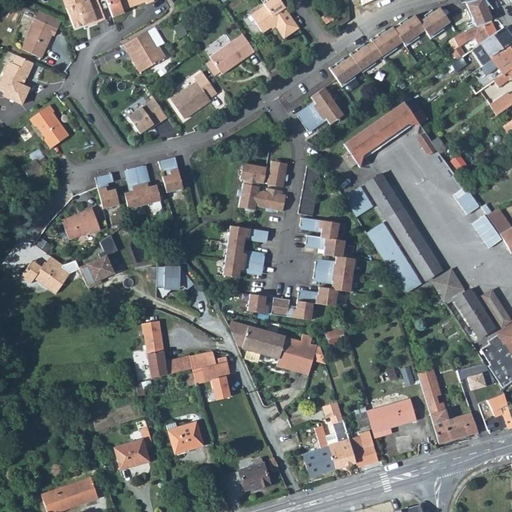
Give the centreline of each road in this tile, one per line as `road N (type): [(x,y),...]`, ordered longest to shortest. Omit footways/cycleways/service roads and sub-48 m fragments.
road 1 (residential): [(279,295),(299,151),(267,97)]
road 2 (secondary): [(435,466),(279,511)]
road 3 (residential): [(124,158),(193,142),(267,97)]
road 4 (residential): [(120,42),(86,53),(77,91),(124,158)]
